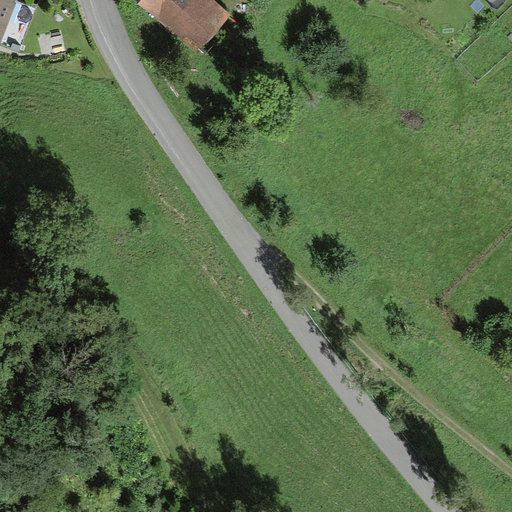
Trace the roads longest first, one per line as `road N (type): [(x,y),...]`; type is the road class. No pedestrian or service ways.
road 1 (tertiary): [(95,0),(155,113),(261,268),(448,511)]
road 2 (track): [(261,268),(282,261),(387,364),(511,467)]
